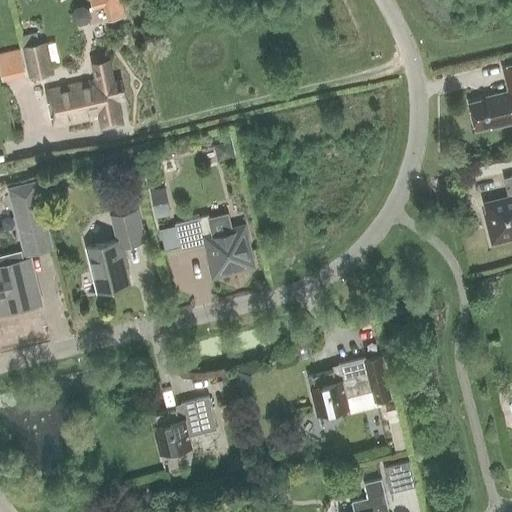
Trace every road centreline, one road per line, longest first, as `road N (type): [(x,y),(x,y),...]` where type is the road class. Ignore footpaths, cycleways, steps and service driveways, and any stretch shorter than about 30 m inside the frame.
road 1 (residential): [(0,364),(260,303),(344,265),(391,211),(417,139),(412,69),(381,0)]
road 2 (residential): [(0,506),(511,506)]
